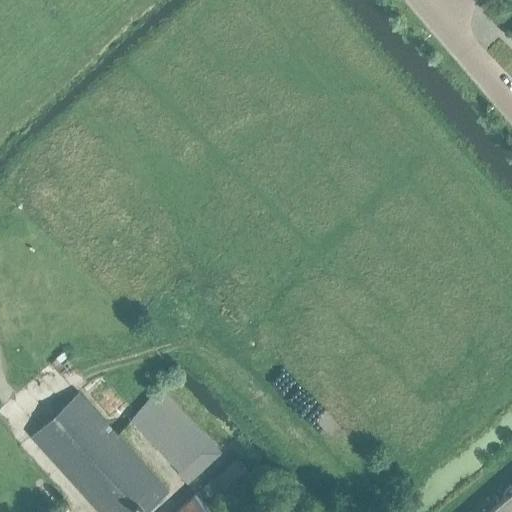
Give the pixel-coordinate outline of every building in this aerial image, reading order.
[(131,418),(188,481),(221,451),(160,384),(131,418)] [(31,434),(101,511),(144,511),(169,489),(79,391),(31,434)] [(253,471),(238,454),(202,487),(218,504),(253,471)] [(511,511),(511,489),(485,511),(511,511)] [(214,511),(197,492),(174,511),(214,511)]
